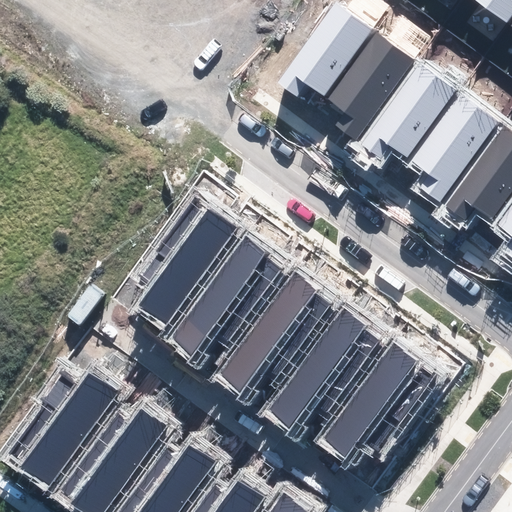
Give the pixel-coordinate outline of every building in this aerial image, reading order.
[(511,0),(476,0),(507,22),(511,15),(511,0)] [(373,29),(335,2),(277,83),(301,100),(311,87),(324,97),(373,29)] [(356,141),(414,60),(377,33),(328,101),(341,110),(332,124),(356,141)] [(457,89),(420,62),(361,143),(385,161),(395,147),(408,157),(457,89)] [(439,202),(498,121),(460,94),(411,162),(425,172),(415,185),(439,202)] [(511,191),(511,132),(503,126),(444,207),(468,224),(478,211),(491,220),(511,191)] [(127,311),(355,476),(434,367),(206,203),(127,311)] [(511,206),(499,226),(511,235),(502,249),(511,255),(511,206)] [(308,511),(79,352),(2,461),(75,511),(308,511)]
